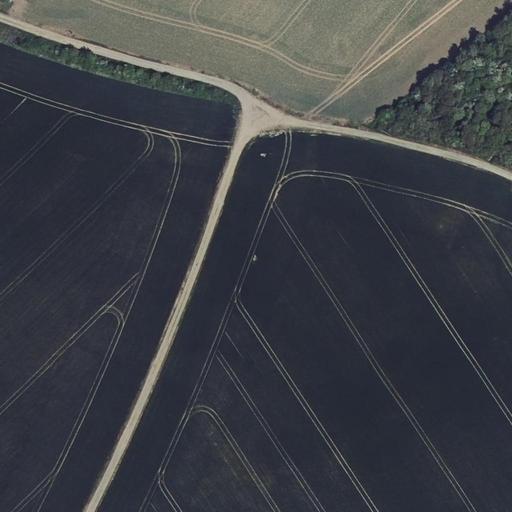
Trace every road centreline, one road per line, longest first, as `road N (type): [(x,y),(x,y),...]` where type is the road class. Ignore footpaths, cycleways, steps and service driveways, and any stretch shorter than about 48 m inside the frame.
road 1 (unclassified): [(88,511),(255,116)]
road 2 (unclassified): [(0,16),(211,79),(237,90),(255,116)]
road 3 (unclassified): [(255,116),(416,146),(511,176)]
